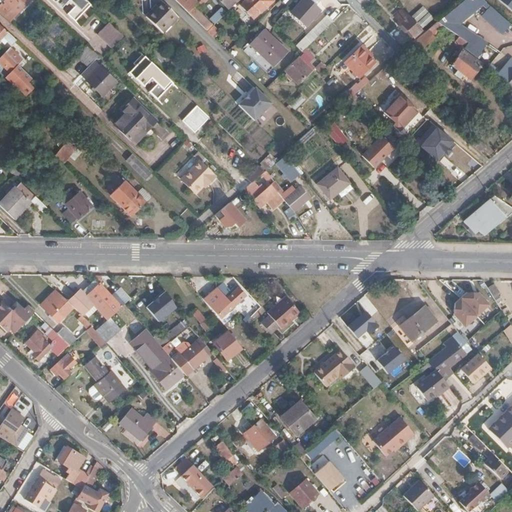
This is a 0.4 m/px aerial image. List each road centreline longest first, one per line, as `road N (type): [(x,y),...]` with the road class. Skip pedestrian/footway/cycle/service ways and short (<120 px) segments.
road 1 (residential): [(0,253),(391,257)]
road 2 (residential): [(139,484),(391,257)]
road 3 (unknown): [(169,0),(300,126)]
road 4 (unknown): [(0,16),(117,138)]
road 5 (residential): [(391,257),(511,153)]
road 6 (residential): [(391,257),(511,261)]
